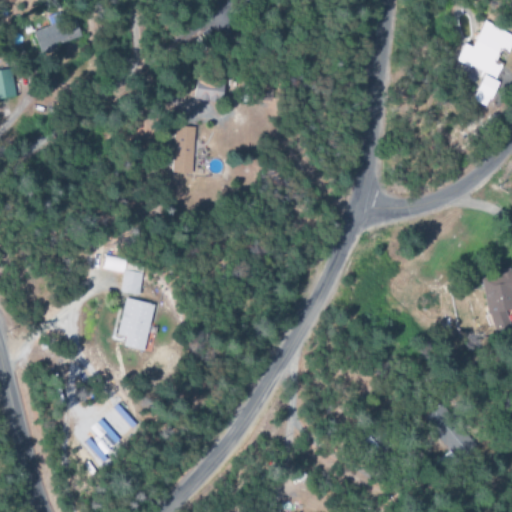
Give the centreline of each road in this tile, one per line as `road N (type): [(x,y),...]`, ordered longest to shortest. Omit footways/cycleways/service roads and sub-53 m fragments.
road 1 (residential): [(382,0),(365,165),(331,266),(252,407),(162,511)]
road 2 (residential): [(356,205),(410,207),(446,194),(481,170),(511,132)]
road 3 (residential): [(39,511),(0,364)]
